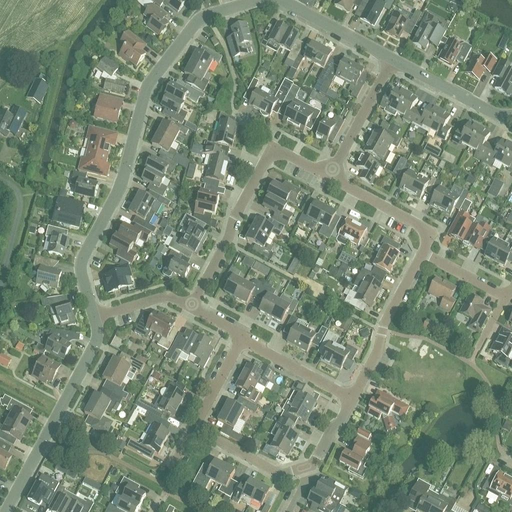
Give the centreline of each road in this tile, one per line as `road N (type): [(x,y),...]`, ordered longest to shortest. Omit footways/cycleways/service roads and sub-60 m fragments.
road 1 (residential): [(96,318),(84,253),(121,186),(153,78),(205,15),(254,0)]
road 2 (residential): [(194,302),(273,148),(330,176)]
road 3 (residential): [(6,511),(93,349),(96,318)]
road 4 (residential): [(351,396),(420,251)]
road 5 (residential): [(171,470),(243,336)]
road 6 (residential): [(420,251),(430,231),(330,176)]
road 7 (residential): [(330,176),(392,58)]
road 8 (residential): [(392,58),(487,110),(511,114)]
road 9 (residential): [(278,0),(392,58)]
road 10 (residential): [(243,336),(351,396)]
